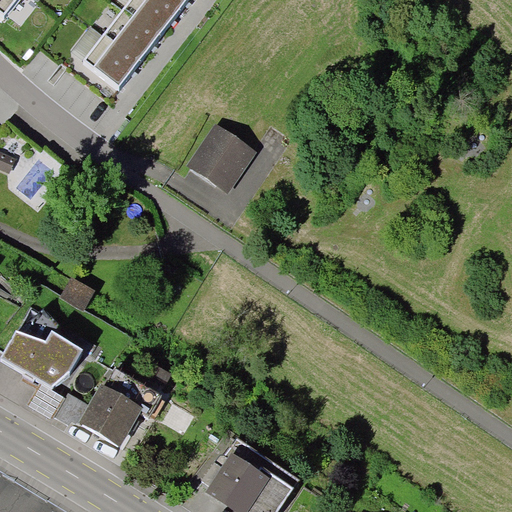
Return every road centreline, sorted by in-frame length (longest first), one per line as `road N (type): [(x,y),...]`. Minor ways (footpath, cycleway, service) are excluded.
road 1 (residential): [(0,69),(202,231)]
road 2 (primary): [(129,511),(0,432)]
